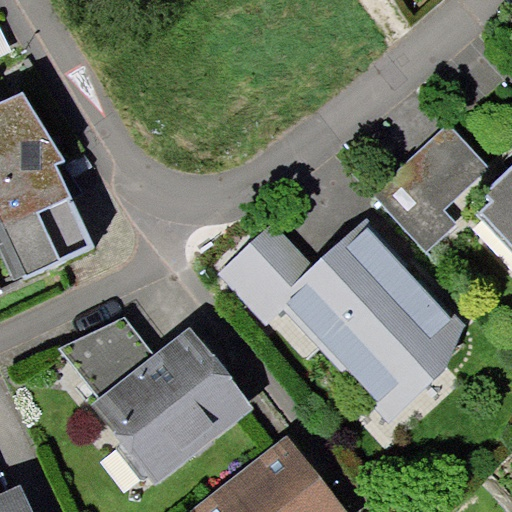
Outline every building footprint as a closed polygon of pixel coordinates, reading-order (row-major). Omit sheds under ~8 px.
[(345,0),(256,0),(200,45),(264,124),(374,35),(345,0)] [(23,101),(0,111),(0,253),(15,288),(92,253),(53,169),(63,163),(23,101)] [(448,125),(373,196),(425,252),(456,223),(443,210),(488,168),(448,125)] [(511,169),(484,195),(493,205),(481,216),(511,249),(511,169)] [(264,325),(285,307),(371,405),(364,411),(393,443),(424,414),(412,401),(446,370),(459,326),(371,223),(315,271),(274,224),(218,273),(264,325)] [(100,401),(92,407),(157,488),(254,411),(189,330),(155,357),(124,321),(58,350),(100,401)] [(346,511),(285,438),(196,511),(346,511)] [(0,475),(0,511),(32,511),(20,489),(9,495),(0,475)]
